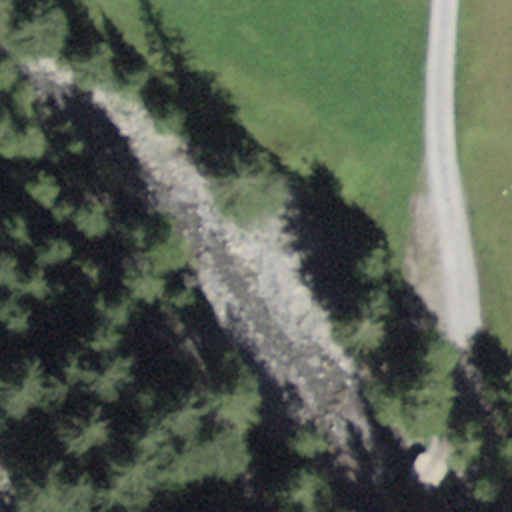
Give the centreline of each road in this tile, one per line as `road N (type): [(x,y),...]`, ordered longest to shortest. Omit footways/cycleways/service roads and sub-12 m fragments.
road 1 (track): [(442,0),(437,126),(462,363),(440,452),(400,511)]
road 2 (track): [(0,192),(99,254),(230,437),(258,511)]
